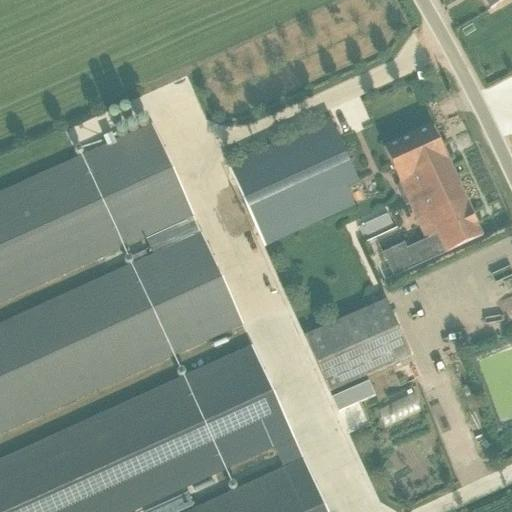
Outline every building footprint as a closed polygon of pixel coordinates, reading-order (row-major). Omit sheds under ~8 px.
[(482,0),(487,9),(502,0),(482,0)] [(227,167),(265,248),(351,208),(342,190),(357,183),(328,120),(227,167)] [(0,304),(146,238),(193,217),(151,125),(0,193),(0,304)] [(391,277),(482,236),(432,126),(383,148),(424,241),(405,249),(387,209),(365,219),(391,277)] [(0,326),(0,436),(243,327),(193,217),(146,238),(155,257),(0,326)] [(302,338),(328,396),(409,360),(384,302),(302,338)] [(295,444),(251,347),(0,459),(0,511),(142,511),(275,453),(295,444)] [(192,511),(324,511),(295,444),(275,453),(283,472),(192,511)]
